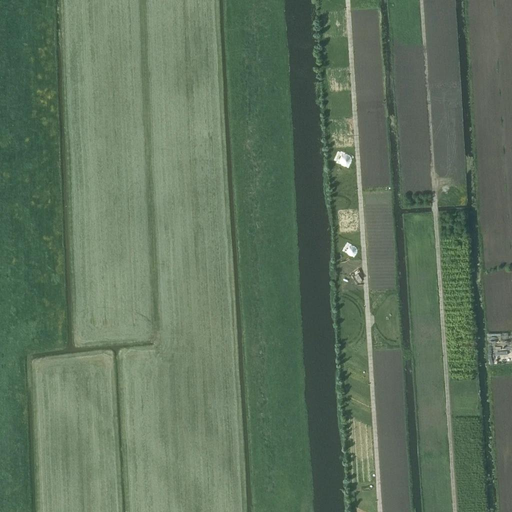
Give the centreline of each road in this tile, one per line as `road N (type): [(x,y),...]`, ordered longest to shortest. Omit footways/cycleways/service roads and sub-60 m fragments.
road 1 (track): [(454,511),(420,0)]
road 2 (track): [(379,511),(347,0)]
